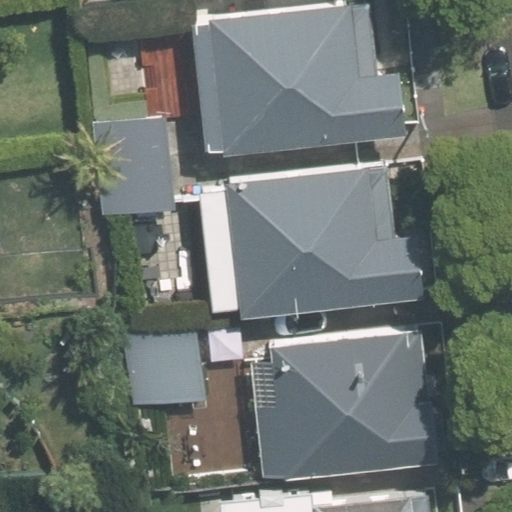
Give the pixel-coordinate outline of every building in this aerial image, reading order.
[(321,0),(190,14),(203,142),(405,121),(399,60),(374,63),(367,0),(321,0)] [(172,200),(164,107),(92,113),(101,206),(172,200)] [(197,182),(210,299),(239,296),(240,304),(421,285),(415,225),(394,227),(386,155),(222,172),(223,179),(197,182)] [(130,396),(205,389),(199,318),(123,324),(130,396)] [(247,334),(258,464),(439,448),(427,318),(247,334)] [(219,491),(221,511),(428,511),(426,484),(310,495),(309,483),(219,491)]
